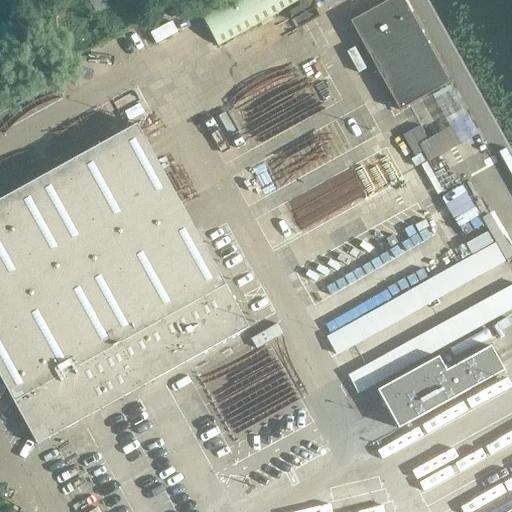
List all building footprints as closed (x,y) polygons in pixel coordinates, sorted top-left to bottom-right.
[(110,0),(120,20),(133,12),(128,2),(133,0),(110,0)] [(302,0),(210,0),(197,7),(218,46),(302,0)] [(450,83),(403,0),(389,0),(350,22),(400,111),(450,83)] [(481,133),(454,81),(434,92),(451,125),(419,142),(428,160),(481,133)] [(249,328),(137,125),(0,200),(0,377),(37,445),(249,328)] [(448,194),(458,220),(477,213),(467,187),(448,194)] [(487,233),(466,245),(472,255),(492,243),(487,233)] [(498,243),(327,333),(336,351),(507,262),(498,243)] [(511,289),(347,367),(357,389),(511,315),(511,289)] [(507,318),(496,324),(500,331),(511,326),(507,318)] [(449,351),(456,363),(494,341),(487,329),(449,351)] [(437,356),(376,390),(397,428),(502,370),(489,346),(445,370),(437,356)]
